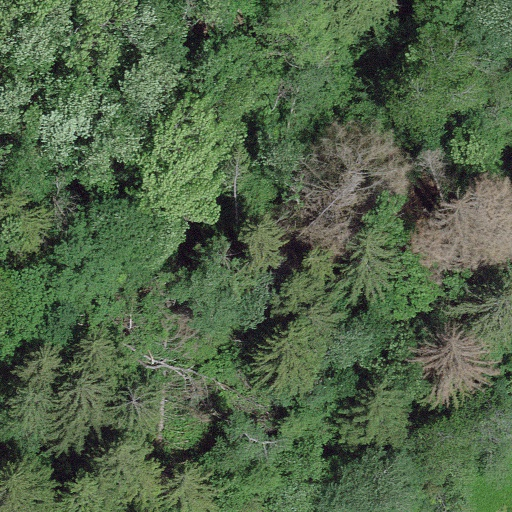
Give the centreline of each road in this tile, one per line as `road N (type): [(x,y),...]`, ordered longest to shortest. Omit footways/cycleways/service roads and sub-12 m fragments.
road 1 (track): [(395,0),(199,156),(59,247),(0,264)]
road 2 (track): [(399,290),(511,139)]
